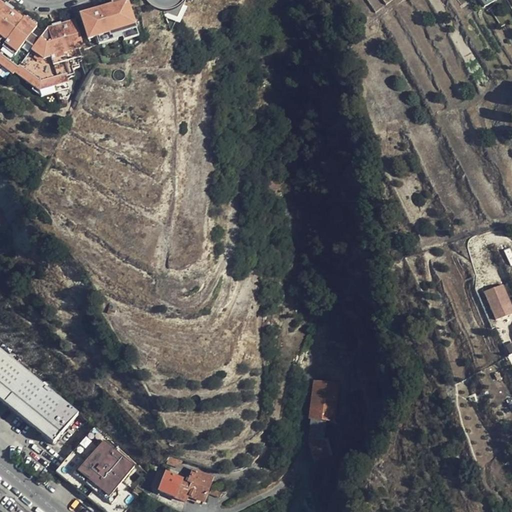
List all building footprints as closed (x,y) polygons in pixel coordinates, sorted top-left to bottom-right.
[(0,0),(0,64),(1,66),(14,76),(17,74),(34,87),(40,91),(68,82),(70,82),(69,77),(76,74),(74,67),(81,64),(76,49),(83,47),(75,19),(47,28),(40,39),(31,32),(37,24),(25,15),(23,17),(0,0)] [(90,44),(97,42),(111,38),(112,41),(117,39),(122,38),(138,33),(129,0),(115,5),(115,10),(83,20),(90,44)] [(139,37),(138,33),(122,38),(124,42),(139,37)] [(111,38),(97,42),(99,47),(118,41),(117,39),(112,41),(111,38)] [(69,89),(68,82),(40,91),(34,87),(32,89),(42,97),(69,89)] [(511,321),(511,298),(510,291),(490,296),(497,325),(511,321)] [(76,411),(0,348),(0,400),(49,442),(76,411)] [(338,382),(314,379),(312,391),(309,416),(308,437),(313,455),(327,457),(325,440),(322,439),(325,418),(333,419),(338,382)] [(77,472),(109,498),(137,465),(105,439),(77,472)] [(160,468),(158,472),(165,474),(158,493),(183,502),(186,496),(202,503),(207,490),(190,483),(191,480),(160,468)] [(195,470),(191,480),(190,483),(207,490),(212,477),(195,470)]
